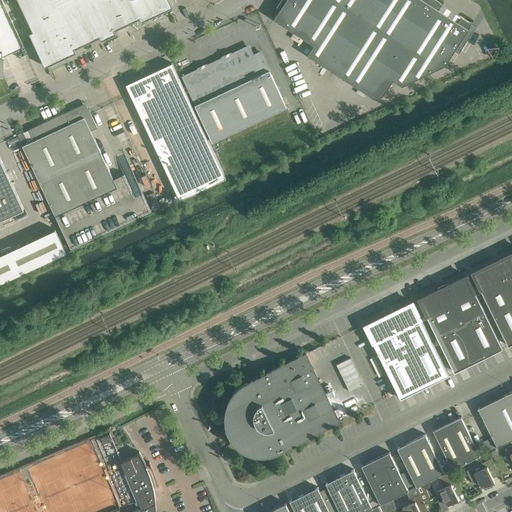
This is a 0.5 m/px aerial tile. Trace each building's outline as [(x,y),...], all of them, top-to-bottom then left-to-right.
[(0,0),(0,69),(3,69),(3,55),(23,45),(1,0),(0,0)] [(17,0),(32,31),(29,33),(45,67),(76,52),(75,49),(100,37),(102,40),(116,34),(115,30),(140,18),(142,22),(173,7),(169,0),(17,0)] [(402,86),(446,64),(455,50),(459,52),(472,32),(468,29),(471,25),(460,18),(458,22),(438,9),(440,5),(432,0),(280,0),(276,6),(280,9),(274,19),(314,45),(308,55),(375,99),(383,95),(393,80),(402,86)] [(441,9),(458,19),(461,15),(443,6),(441,9)] [(182,78),(212,142),(286,108),(261,53),(252,57),(248,47),(182,78)] [(126,84),(131,95),(180,200),(226,179),(172,63),(126,84)] [(97,128),(90,113),(86,103),(39,125),(28,130),(33,141),(22,146),(71,250),(152,212),(128,160),(119,164),(124,174),(113,179),(91,131),(97,128)] [(0,158),(0,220),(24,210),(0,158)] [(511,343),(511,253),(472,273),(472,274),(473,274),(508,345),(511,343)] [(503,348),(468,277),(468,276),(468,275),(467,275),(419,299),(418,299),(418,300),(419,301),(454,372),(503,348)] [(366,328),(401,398),(449,374),(414,304),(414,303),(414,302),(413,302),(365,326),(364,326),(364,327),(365,327),(365,328),(366,328)] [(339,422),(306,354),(251,381),(252,383),(249,385),(247,382),(242,385),(237,390),(232,395),(229,400),(227,406),(226,413),(226,419),(227,426),(229,432),(232,437),(236,442),(240,447),(246,450),(252,453),(258,454),(264,454),(269,454),(275,453),(281,450),(279,447),(283,446),(284,448),(339,422)] [(351,358),(336,365),(349,392),(364,385),(351,358)] [(496,447),(511,439),(511,391),(477,408),(478,409),(497,446),(496,446),(496,447)] [(433,430),(452,469),(480,455),(480,454),(480,455),(463,421),(461,417),(462,417),(462,416),(433,430)] [(150,474),(145,463),(139,451),(139,452),(139,453),(122,460),(110,432),(91,439),(120,507),(138,499),(142,508),(132,511),(155,511),(156,507),(155,495),(153,484),(150,474)] [(397,448),(416,486),(445,472),(444,472),(425,435),(426,434),(397,448)] [(491,451),(490,452),(492,457),(494,457),(498,455),(495,449),(491,451)] [(380,504),(390,499),(409,490),(408,489),(408,490),(391,456),(389,452),(390,452),(361,466),(380,504)] [(483,485),(484,486),(495,481),(493,477),(499,474),(491,458),(466,470),(472,483),(478,480),(481,486),(483,485)] [(354,469),(325,483),(328,488),(339,511),(363,511),(373,508),(372,507),(356,474),(354,470),(354,469)] [(445,472),(438,476),(443,487),(439,489),(443,499),(445,503),(446,504),(448,503),(448,504),(455,501),(459,499),(458,497),(457,496),(464,493),(458,481),(456,476),(452,469),(445,472)] [(410,503),(403,507),(404,511),(423,511),(428,510),(424,503),(423,500),(420,495),(420,493),(416,486),(409,490),(406,491),(409,498),(408,499),(410,503)] [(317,487),(290,501),(294,511),(339,511),(328,488),(320,492),(317,487)] [(390,499),(380,504),(384,511),(394,506),(390,499)] [(443,499),(438,502),(443,511),(448,509),(446,504),(445,503),(443,500),(443,499)] [(286,503),(266,511),(290,511),(286,503)]
